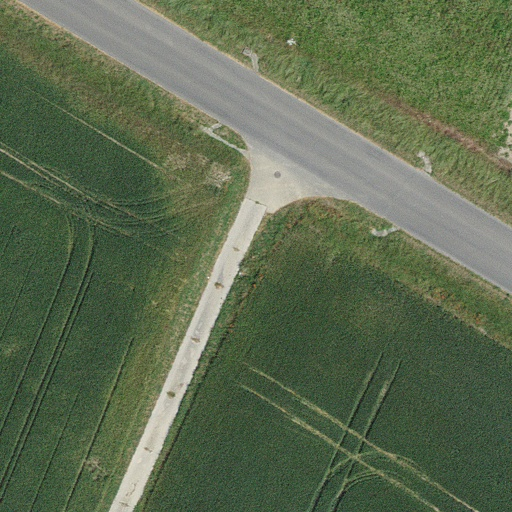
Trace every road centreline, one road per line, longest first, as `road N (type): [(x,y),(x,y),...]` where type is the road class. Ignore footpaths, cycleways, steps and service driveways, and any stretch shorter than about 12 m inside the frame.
road 1 (unclassified): [(511,262),(75,0)]
road 2 (track): [(287,127),(122,511)]
